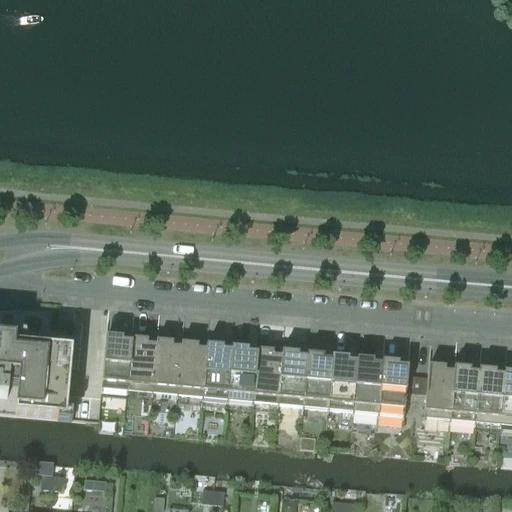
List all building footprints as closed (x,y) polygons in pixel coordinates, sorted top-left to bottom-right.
[(0,416),(64,423),(72,339),(0,332),(0,416)] [(104,340),(104,344),(100,393),(125,395),(130,346),(129,346),(121,345),(121,342),(104,340)] [(129,342),(129,346),(130,346),(125,395),(151,397),(155,348),(154,348),(146,348),(146,344),(129,342)] [(154,345),(154,348),(155,348),(151,397),(176,400),(180,351),(179,351),(171,350),(171,346),(154,345)] [(180,347),(179,351),(180,351),(176,400),(201,402),(205,353),(204,353),(196,352),(197,348),(180,347)] [(205,349),(204,353),(205,353),(201,402),(226,404),(230,355),(229,355),(221,354),(222,351),(205,349)] [(230,351),(229,355),(230,355),(226,404),(251,407),(255,357),(246,357),(247,353),(230,351)] [(255,354),(255,357),(251,407),(276,409),(281,360),(280,360),(271,359),(272,355),(255,354)] [(280,356),(280,360),(281,360),(276,409),(301,411),(306,362),(297,361),(297,357),(280,356)] [(331,364),(326,413),(351,416),(356,366),(355,366),(347,366),(347,362),(330,360),(330,364),(331,364)] [(331,364),(330,364),(306,362),(301,411),(326,413),(331,364)] [(355,363),(355,366),(356,366),(351,416),(376,418),(381,369),(380,369),(372,368),(372,364),(355,363)] [(404,397),(406,379),(407,371),(397,370),(397,367),(380,365),(380,369),(381,369),(376,418),(402,420),(404,397)] [(448,424),(452,375),(444,374),(444,371),(427,369),(426,381),(424,399),(422,422),(448,424)] [(452,372),(452,375),(448,424),(473,427),(478,377),(477,377),(469,377),(469,373),(452,372)] [(477,374),(477,377),(478,377),(473,427),(498,429),(503,380),(502,380),(494,379),(494,375),(477,374)] [(511,376),(502,376),(502,380),(503,380),(498,429),(511,430),(511,376)] [(414,398),(416,380),(406,379),(404,397),(414,398)] [(424,399),(426,381),(416,380),(414,398),(424,399)] [(40,479),(39,493),(50,494),(51,480),(40,479)] [(62,481),(51,480),(50,494),(61,495),(62,481)] [(201,493),(200,507),(211,508),(212,494),(201,493)] [(223,495),(212,494),(211,508),(221,510),(223,495)] [(152,500),(151,511),(161,511),(162,501),(152,500)]
